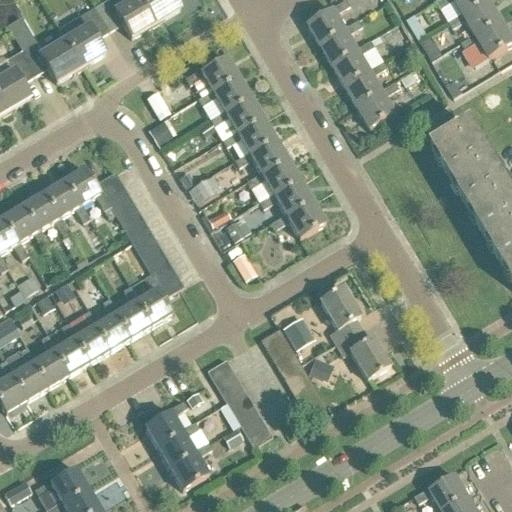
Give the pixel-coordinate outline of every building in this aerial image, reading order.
[(135,0),(137,2),(154,30),(178,16),(170,2),(172,0),(135,0)] [(441,7),(437,10),(441,17),(455,9),(463,22),(465,26),(491,10),(484,0),(461,0),(453,5),(451,2),(441,7)] [(108,5),(93,14),(108,39),(120,32),(128,45),(154,30),(137,2),(115,16),(108,5)] [(310,35),(322,56),(349,39),(347,36),(339,23),(352,15),(348,8),(333,17),(335,19),(310,35)] [(503,31),(491,10),(465,26),(463,22),(450,30),(454,37),(467,29),(476,43),(477,46),(503,31)] [(84,34),(63,47),(79,75),(103,61),(95,47),(108,39),(93,14),(78,23),(84,34)] [(23,22),(10,30),(22,50),(36,42),(23,22)] [(360,29),(347,36),(349,39),(322,56),(335,76),(361,60),(359,57),(351,43),(364,35),(360,29)] [(511,54),(511,45),(503,31),(477,46),(476,43),(462,51),(466,58),(480,50),(490,67),(511,54)] [(34,50),(19,59),(34,84),(46,76),(54,90),(79,75),(63,47),(40,60),(34,50)] [(372,49),(359,57),(361,60),(335,76),(347,96),(373,80),(372,77),(363,63),(376,56),(372,49)] [(0,84),(0,109),(6,119),(29,106),(20,91),(34,84),(19,59),(6,67),(3,68),(9,78),(0,84)] [(0,84),(9,78),(3,68),(6,67),(1,63),(0,63),(0,84)] [(239,87),(227,66),(201,81),(199,79),(184,88),(189,95),(203,86),(211,100),(212,103),(239,87)] [(385,70),(372,77),(373,80),(347,96),(359,117),(386,101),(384,98),(376,84),(389,76),(385,70)] [(477,81),(469,85),(474,93),(482,88),(477,81)] [(251,108),(239,87),(212,103),(211,100),(197,109),(201,116),(215,107),(223,121),(224,123),(251,108)] [(388,105),(401,97),(397,90),(384,98),(386,101),(359,117),(372,138),(398,122),(388,105)] [(146,106),(158,127),(170,120),(158,99),(146,106)] [(263,128),(251,108),(224,123),(223,121),(209,129),(213,136),(227,128),(236,142),(237,144),(263,128)] [(249,164),(275,149),(263,128),(237,144),(236,142),(222,150),(226,156),(240,148),(248,162),(249,164)] [(159,131),(147,138),(156,152),(168,145),(159,131)] [(511,204),(470,134),(434,154),(511,285),(511,204)] [(288,169),(275,149),(249,164),(248,162),(234,170),(238,177),(252,169),(260,183),(262,185),(288,169)] [(300,190),(288,169),(262,185),(260,183),(247,191),(251,198),(264,190),(272,204),(273,206),(300,190)] [(108,212),(102,202),(96,192),(94,193),(85,177),(63,190),(79,215),(82,214),(96,205),(104,219),(110,215),(108,212)] [(184,196),(194,190),(188,180),(178,186),(184,196)] [(102,202),(121,191),(115,181),(96,192),(102,202)] [(211,184),(188,198),(197,214),(221,200),(211,184)] [(60,228),(62,226),(75,218),(83,231),(90,227),(82,214),(79,215),(63,190),(44,202),(60,228)] [(286,226),(312,211),(300,190),(273,206),(272,204),(259,212),(263,219),(277,211),(284,224),(286,226)] [(108,212),(126,201),(121,191),(102,202),(108,212)] [(113,220),(131,209),(126,201),(108,212),(110,215),(113,220)] [(70,240),(62,226),(60,228),(44,202),(23,214),(39,240),(41,238),(55,230),(63,244),(70,240)] [(138,219),(131,209),(113,220),(114,222),(119,230),(138,219)] [(298,247),(324,232),(312,211),(286,226),(284,224),(271,232),(275,239),(289,230),(298,247)] [(49,252),(41,238),(39,240),(23,214),(3,226),(19,252),(21,250),(34,242),(42,256),(49,252)] [(110,215),(104,219),(108,226),(114,222),(113,220),(110,215)] [(212,235),(229,225),(225,217),(207,227),(212,235)] [(125,240),(143,229),(138,219),(119,230),(125,240)] [(29,264),(21,250),(19,252),(3,226),(0,228),(0,263),(14,255),(22,269),(29,264)] [(247,226),(228,237),(236,251),(255,240),(247,226)] [(130,249),(149,238),(143,229),(125,240),(130,249)] [(136,259),(155,248),(149,238),(130,249),(136,259)] [(141,268),(160,257),(155,248),(136,259),(141,268)] [(147,278),(166,266),(160,257),(141,268),(147,278)] [(256,282),(243,261),(231,268),(244,289),(256,282)] [(8,277),(0,263),(0,277),(2,281),(8,277)] [(77,275),(86,270),(81,263),(73,269),(77,275)] [(153,287),(172,276),(166,266),(147,278),(150,283),(153,287)] [(159,296),(177,285),(172,276),(153,287),(159,296)] [(120,297),(128,292),(122,282),(114,287),(120,297)] [(159,296),(153,287),(150,283),(145,286),(153,299),(139,308),(135,310),(151,335),(172,323),(162,308),(165,306),(159,296)] [(25,305),(41,296),(34,285),(19,294),(25,305)] [(165,306),(183,295),(177,285),(159,296),(165,306)] [(135,310),(139,308),(131,294),(124,298),(132,311),(118,320),(115,322),(130,347),(151,335),(135,310)] [(330,342),(337,353),(362,338),(356,327),(360,325),(343,296),(320,310),(337,338),(330,342)] [(115,322),(118,320),(111,307),(104,311),(112,324),(98,332),(95,334),(110,360),(130,347),(115,322)] [(95,334),(98,332),(90,319),(83,323),(91,336),(78,344),(74,346),(90,372),(110,360),(95,334)] [(22,335),(32,329),(28,321),(17,327),(22,335)] [(0,353),(19,342),(8,324),(0,329),(0,353)] [(295,358),(314,347),(301,325),(282,336),(295,358)] [(74,346),(78,344),(70,331),(63,335),(70,348),(57,356),(54,358),(69,384),(90,372),(74,346)] [(280,336),(261,347),(267,356),(286,345),(280,336)] [(368,348),(362,338),(337,353),(343,364),(350,360),(367,388),(390,374),(373,345),(368,348)] [(54,358),(57,356),(49,343),(43,347),(51,360),(36,369),(34,371),(49,396),(69,384),(54,358)] [(291,355),(286,345),(267,356),(273,366),(291,355)] [(297,365),(291,355),(273,366),(279,376),(297,365)] [(34,371),(36,369),(29,356),(22,360),(30,373),(16,381),(13,383),(29,409),(49,396),(34,371)] [(303,374),(297,365),(279,376),(285,385),(303,374)] [(326,388),(333,373),(315,365),(308,381),(326,388)] [(13,383),(16,381),(8,368),(2,372),(9,385),(0,390),(0,408),(8,421),(29,409),(13,383)] [(209,379),(214,389),(233,377),(227,368),(209,379)] [(290,395),(309,384),(303,374),(285,385),(290,395)] [(239,387),(233,377),(214,389),(220,398),(239,387)] [(296,405),(315,394),(309,384),(290,395),(296,405)] [(245,396),(239,387),(220,398),(226,408),(245,396)] [(320,403),(315,394),(296,405),(302,414),(320,403)] [(251,406),(245,396),(226,408),(232,417),(251,406)] [(190,416),(202,408),(197,400),(185,407),(190,416)] [(326,413),(320,403),(302,414),(308,424),(326,413)] [(257,416),(251,406),(232,417),(238,427),(257,416)] [(146,436),(159,457),(185,441),(183,439),(174,425),(188,417),(183,410),(169,418),(171,421),(146,436)] [(262,425),(257,416),(238,427),(244,436),(262,425)] [(268,435),(262,425),(244,436),(249,446),(268,435)] [(196,430),(183,439),(185,441),(159,457),(171,477),(197,462),(196,459),(187,445),(200,437),(196,430)] [(274,444),(268,435),(249,446),(255,456),(274,444)] [(228,455),(242,446),(235,436),(221,444),(228,455)] [(199,465),(212,458),(209,451),(196,459),(197,462),(171,477),(184,498),(210,483),(199,465)] [(55,496),(63,510),(64,511),(67,511),(90,498),(78,477),(53,492),(51,489),(36,497),(41,505),(55,496)] [(434,503),(438,511),(457,511),(470,505),(458,484),(433,498),(431,495),(416,504),(420,511),(434,503)] [(26,489),(5,501),(11,511),(14,511),(33,501),(26,489)] [(98,511),(90,498),(67,511),(64,511),(63,510),(60,511),(98,511)]
